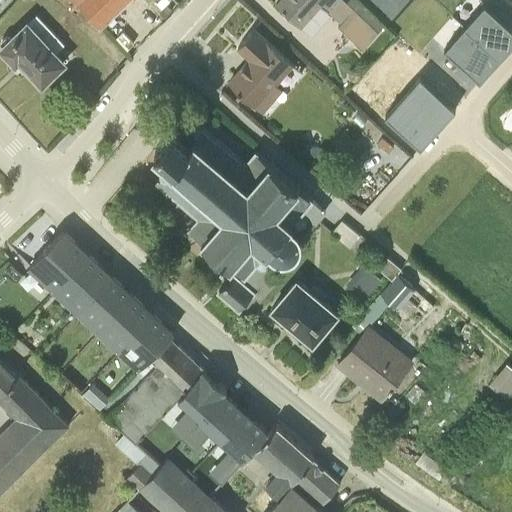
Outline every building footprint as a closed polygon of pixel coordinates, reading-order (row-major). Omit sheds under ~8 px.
[(32,56),(43,67),(67,45),(59,36),(66,29),(38,0),(32,6),(29,4),(11,21),(10,21),(9,21),(8,21),(7,21),(5,22),(4,22),(4,23),(3,24),(2,25),(2,26),(1,27),(1,29),(2,30),(4,34),(29,59),(32,56)] [(90,0),(102,12),(114,0),(90,0)] [(359,0),(288,0),(312,22),(332,0),(340,9),(339,11),(364,34),(379,18),(359,0)] [(359,0),(379,18),(384,12),(370,0),(359,0)] [(511,14),(496,0),(475,0),(465,12),(501,44),(511,31),(511,14)] [(501,44),(465,12),(445,35),(480,67),(501,44)] [(277,69),(295,49),(255,14),(239,32),(251,43),(230,67),(247,81),(246,82),(256,91),(257,90),(263,95),(282,73),(277,69)] [(421,131),(456,93),(420,60),(385,100),(421,131)] [(173,112),(157,131),(167,140),(166,141),(165,142),(165,143),(164,145),(164,146),(165,148),(166,149),(167,150),(168,151),(169,151),(159,163),(201,199),(191,211),(204,224),(203,226),(204,227),(206,225),(230,246),(228,248),(230,249),(232,247),(240,253),(236,258),(234,257),(220,274),(241,291),(254,276),(261,281),(274,265),(268,260),(271,256),(265,251),(268,250),(271,248),(273,246),(274,243),(274,239),(276,241),(282,243),(286,243),(292,242),(295,240),(298,237),(301,233),(303,227),(303,222),(299,212),(301,212),(304,210),(306,208),(307,205),(307,201),(306,198),(316,206),(326,194),(298,170),(301,167),(299,166),(297,168),(273,147),(275,145),(273,144),(272,146),(271,146),(257,134),(247,146),(202,109),(200,108),(198,107),(194,108),(192,109),(190,110),(189,112),(188,114),(188,118),(189,120),(190,122),(192,123),(193,124),(190,127),(173,112)] [(361,218),(343,202),(331,218),(348,233),(361,218)] [(31,250),(54,276),(89,238),(64,215),(63,215),(31,250)] [(111,259),(89,238),(54,276),(77,296),(111,259)] [(392,263),(402,252),(388,240),(378,251),(392,263)] [(374,279),(384,258),(366,248),(355,269),(374,279)] [(352,307),(363,317),(370,308),(382,295),(400,311),(408,303),(399,294),(408,283),(424,296),(431,288),(399,257),(352,307)] [(77,296),(96,316),(131,278),(111,259),(77,296)] [(273,292),(314,326),(340,295),(299,261),(273,292)] [(117,334),(152,297),(131,278),(96,316),(117,334)] [(151,343),(174,318),(152,297),(117,334),(139,354),(151,343)] [(339,347),(382,382),(414,343),(370,308),(363,317),(339,347)] [(11,313),(5,319),(25,337),(31,331),(15,317),(11,313)] [(179,382),(204,354),(170,322),(151,343),(157,348),(108,399),(126,416),(137,426),(179,382)] [(0,376),(18,357),(0,339),(0,376)] [(511,378),(511,351),(507,347),(489,367),(508,383),(511,378)] [(0,478),(72,406),(20,354),(18,357),(0,376),(0,382),(17,400),(0,416),(0,478)] [(225,378),(227,375),(204,354),(179,382),(189,391),(171,411),(185,424),(225,378)] [(111,380),(94,365),(84,376),(101,392),(111,380)] [(185,424),(195,433),(213,414),(222,423),(242,402),(227,388),(231,384),(225,378),(185,424)] [(231,432),(210,456),(223,468),(268,418),(261,411),(257,415),(242,402),(222,423),(231,432)] [(341,470),(277,411),(268,418),(253,437),(275,458),(264,471),(279,484),(256,511),(338,511),(339,511),(321,493),(341,470)] [(162,449),(126,416),(116,427),(139,449),(129,460),(140,471),(162,449)] [(424,435),(416,446),(450,470),(457,459),(424,435)] [(243,511),(240,509),(239,507),(240,506),(171,440),(162,449),(140,471),(170,500),(159,511),(243,511)] [(145,511),(152,506),(128,483),(99,511),(145,511)]
